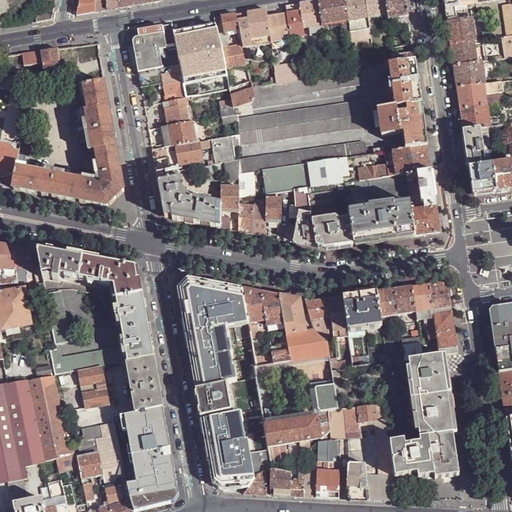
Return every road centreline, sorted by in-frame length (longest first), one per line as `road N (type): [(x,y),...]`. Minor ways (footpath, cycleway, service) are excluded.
road 1 (residential): [(150,243),(323,279),(461,259)]
road 2 (unclassified): [(198,511),(150,243)]
road 3 (unclassified): [(150,243),(113,24)]
road 4 (tertiary): [(467,299),(500,511)]
road 5 (tertiary): [(425,0),(456,212)]
road 6 (residential): [(150,243),(0,207)]
road 7 (residential): [(0,221),(150,243)]
road 8 (tertiary): [(113,24),(260,0)]
